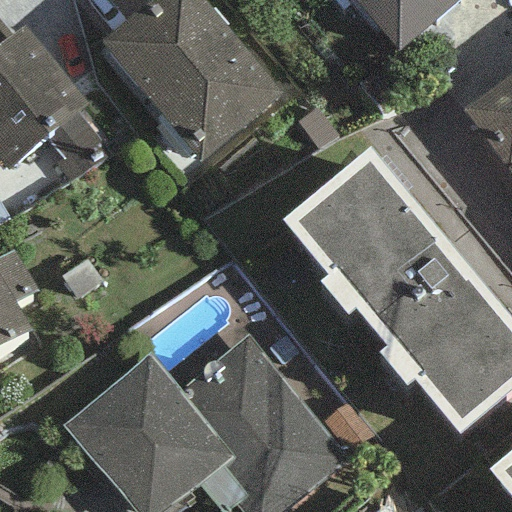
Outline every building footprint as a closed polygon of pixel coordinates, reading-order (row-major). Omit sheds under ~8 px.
[(204,0),(153,0),(101,44),(201,163),(284,94),(204,0)] [(355,0),(400,52),(460,0),(355,0)] [(84,104),(21,27),(0,43),(0,163),(4,168),(84,104)] [(511,75),(463,112),(506,169),(511,164),(511,75)] [(280,220),(454,428),(511,380),(511,323),(366,149),(280,220)] [(36,286),(12,245),(0,252),(0,347),(30,329),(13,300),(36,286)] [(151,356),(63,427),(132,511),(169,511),(203,486),(223,511),(228,511),(236,506),(241,511),(289,511),(351,462),(250,337),(180,393),(151,356)] [(511,449),(490,468),(511,493),(511,449)]
